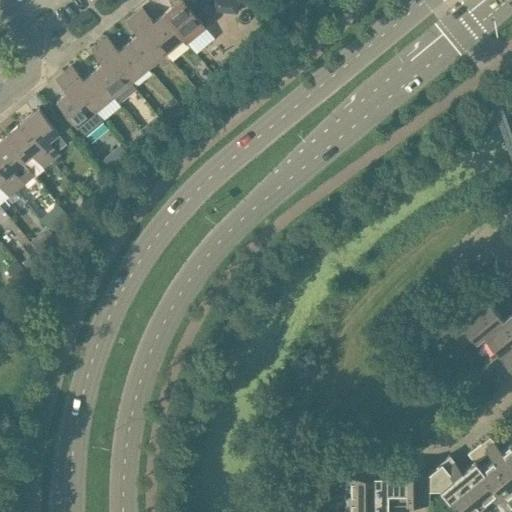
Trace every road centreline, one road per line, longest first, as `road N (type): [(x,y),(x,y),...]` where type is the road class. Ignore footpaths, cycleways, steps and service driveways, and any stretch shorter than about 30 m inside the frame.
road 1 (secondary): [(123,511),(151,351),(185,286),(229,230),(509,0)]
road 2 (secondary): [(424,0),(183,207),(139,258),(93,348),(70,511)]
road 3 (residential): [(0,98),(25,77),(32,37),(2,0)]
